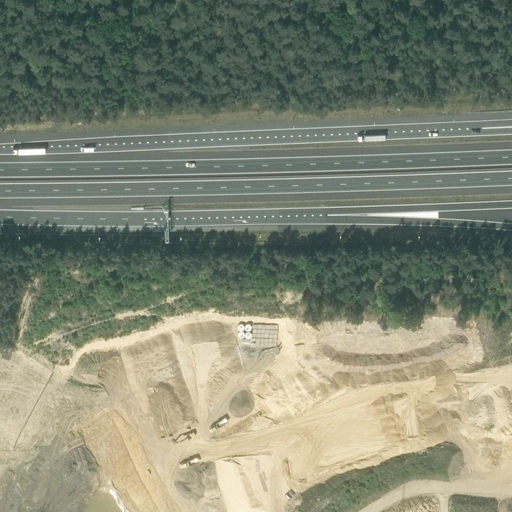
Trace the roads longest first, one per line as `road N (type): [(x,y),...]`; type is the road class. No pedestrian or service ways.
road 1 (motorway): [(511,156),(0,170)]
road 2 (motorway): [(0,192),(511,178)]
road 3 (motorway): [(465,132),(0,148)]
road 4 (motorway): [(0,217),(272,217)]
road 5 (motorway): [(272,217),(511,205)]
road 6 (motorway): [(272,217),(511,227)]
